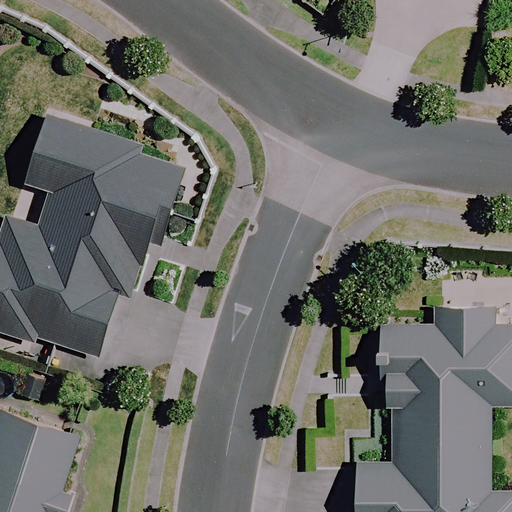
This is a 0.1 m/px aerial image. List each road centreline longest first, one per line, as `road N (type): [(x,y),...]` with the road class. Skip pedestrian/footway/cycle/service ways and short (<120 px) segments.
road 1 (residential): [(335,124),(251,333),(213,511)]
road 2 (residential): [(335,124),(269,92),(156,0)]
road 3 (residential): [(511,165),(463,162),(335,124)]
